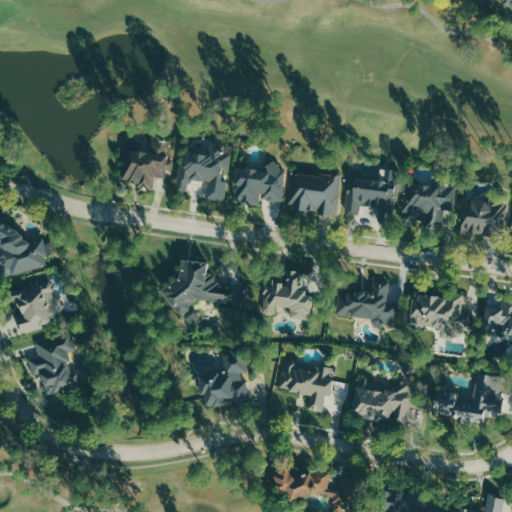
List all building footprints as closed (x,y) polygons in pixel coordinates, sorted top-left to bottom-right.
[(511,11),(511,0),(504,0),(502,7),(511,11)] [(127,150),(122,185),(138,187),(138,191),(156,193),(158,177),(167,178),(172,140),(155,138),(153,153),(127,150)] [(177,162),(172,195),(192,198),(194,183),(209,186),(206,200),(226,203),(230,174),(223,173),(223,171),(230,172),(233,153),(220,151),(222,144),(212,143),(210,156),(189,153),(187,163),(177,162)] [(238,165),(233,202),(259,207),(262,199),(277,201),(284,175),(278,160),(263,167),(238,165)] [(350,177),(346,213),(360,213),(363,201),(380,203),(379,217),(391,218),(398,168),(381,165),(381,179),(363,176),(365,170),(351,168),(350,177)] [(294,169),(288,206),(340,214),(346,172),(331,170),(331,175),(294,169)] [(401,179),(397,212),(405,213),(404,221),(417,222),(418,211),(427,212),(426,224),(441,226),(443,210),(450,211),(453,189),(444,188),(446,175),(435,174),(434,183),(401,179)] [(459,197),(455,232),(500,237),(504,202),(459,197)] [(0,234),(2,236),(0,241),(0,261),(7,260),(9,272),(48,265),(44,241),(25,244),(25,232),(0,219),(0,234)] [(182,259),(181,275),(162,291),(181,316),(193,307),(190,301),(196,297),(238,302),(240,288),(218,285),(218,279),(214,274),(208,272),(209,261),(182,259)] [(263,282),(261,295),(267,295),(263,315),(276,318),(281,306),(294,306),(291,315),(310,317),(315,291),(303,288),(304,270),(288,267),(285,284),(263,282)] [(65,319),(62,303),(54,296),(49,281),(13,288),(20,330),(65,319)] [(341,289),(339,310),(370,314),(368,324),(399,327),(402,299),(383,296),(385,283),(375,282),(374,293),(341,289)] [(461,292),(459,309),(470,308),(467,339),(452,336),(446,324),(431,323),(415,329),(410,323),(414,297),(446,299),(448,290),(461,292)] [(511,297),(500,296),(496,331),(511,333),(511,297)] [(33,342),(38,357),(29,359),(35,375),(43,373),(49,390),(78,383),(75,368),(70,369),(66,352),(76,350),(70,333),(33,342)] [(199,373),(200,391),(206,390),(207,407),(224,406),(224,400),(232,399),(233,405),(249,401),(247,382),(242,382),(242,373),(248,372),(247,363),(251,357),(243,352),(224,352),(224,370),(199,373)] [(285,362),(283,369),(278,368),(274,386),(308,392),(305,409),(321,411),(325,393),(330,393),(336,369),(285,362)] [(405,379),(414,396),(416,405),(409,409),(407,425),(355,415),(359,382),(368,375),(370,381),(394,386),(405,379)] [(498,377),(496,394),(501,396),(499,409),(488,407),(485,419),(441,413),(440,408),(432,405),(436,390),(461,392),(459,402),(473,402),(477,376),(498,377)] [(277,474),(279,483),(273,486),(276,493),(286,489),(292,501),(315,489),(334,496),(331,511),(334,511),(342,511),(343,508),(355,509),(360,479),(347,474),(345,489),(328,485),(330,474),(317,470),(302,475),(298,470),(292,472),(291,467),(277,474)] [(380,485),(402,491),(404,483),(419,487),(415,501),(424,503),(422,511),(381,511),(382,511),(374,510),(380,485)] [(504,498),(501,511),(452,511),(453,510),(459,511),(462,507),(484,511),(487,496),(504,498)]
